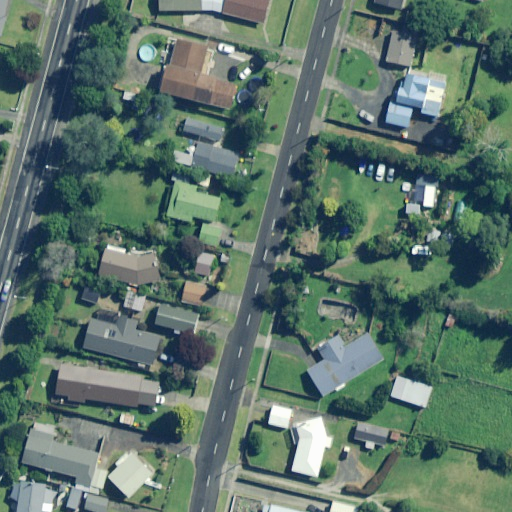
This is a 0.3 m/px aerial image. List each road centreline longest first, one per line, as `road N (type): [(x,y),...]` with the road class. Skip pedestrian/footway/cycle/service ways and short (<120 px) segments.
road 1 (residential): [(203,511),(333,0)]
road 2 (primary): [(0,291),(78,0)]
